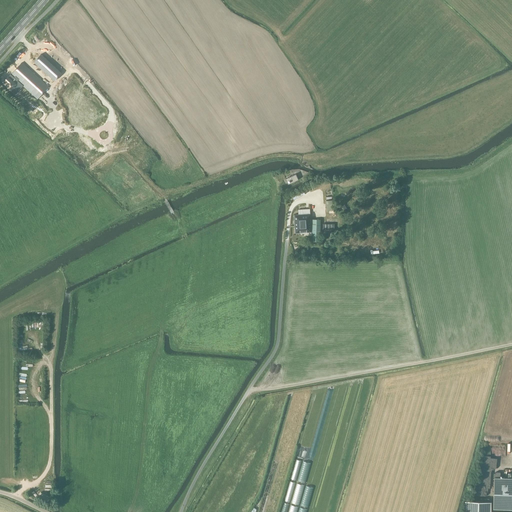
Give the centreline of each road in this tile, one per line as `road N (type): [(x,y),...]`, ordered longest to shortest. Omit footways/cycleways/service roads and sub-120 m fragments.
road 1 (unclassified): [(180,511),(275,352),(287,240)]
road 2 (track): [(57,91),(162,195)]
